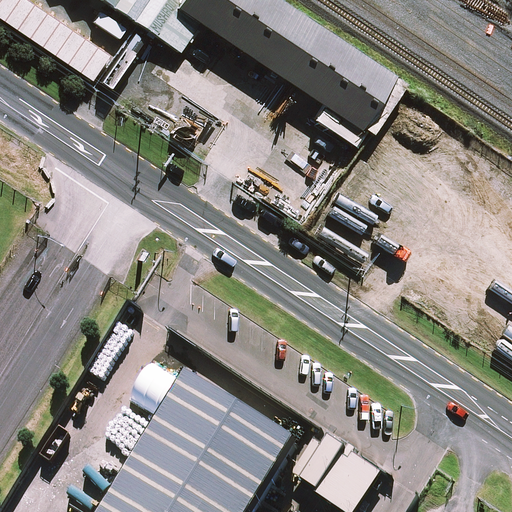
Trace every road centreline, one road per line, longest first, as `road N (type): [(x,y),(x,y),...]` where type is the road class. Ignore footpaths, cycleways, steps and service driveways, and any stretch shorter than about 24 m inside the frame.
road 1 (tertiary): [(511,428),(132,180)]
road 2 (unclassified): [(0,389),(132,180)]
road 3 (tertiary): [(132,180),(0,93)]
